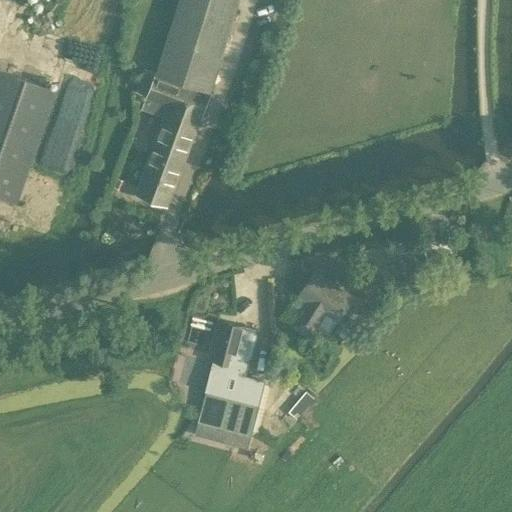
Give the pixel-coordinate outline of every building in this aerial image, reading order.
[(210,91),(221,57),(238,0),(179,0),(157,72),(210,91)] [(0,197),(16,203),(55,89),(0,70),(0,197)] [(200,117),(210,93),(156,73),(147,96),(159,101),(154,114),(162,116),(195,129),(200,117)] [(231,130),(236,119),(224,114),(219,125),(231,130)] [(195,129),(162,116),(160,122),(163,123),(141,181),(137,193),(166,205),(195,129)] [(424,249),(390,259),(397,282),(431,272),(424,249)] [(296,296),(283,317),(293,323),(292,324),(311,336),(316,327),(328,335),(338,319),(353,296),(314,271),(300,295),(307,300),(306,302),(296,296)] [(202,404),(197,421),(250,435),(265,380),(245,375),(250,356),(251,356),(258,330),(243,326),(223,321),(202,404)] [(18,361),(20,373),(32,371),(30,359),(18,361)] [(314,400),(305,392),(288,412),(297,420),(314,400)]
